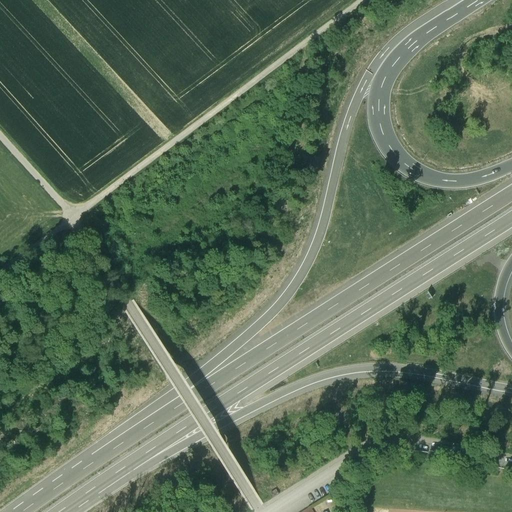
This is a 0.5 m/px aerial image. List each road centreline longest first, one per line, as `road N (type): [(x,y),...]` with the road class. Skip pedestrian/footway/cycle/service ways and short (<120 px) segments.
road 1 (motorway): [(453,0),(401,35),(368,71),(350,105),(321,225),(279,298),(60,483)]
road 2 (motorway): [(511,193),(60,483)]
road 3 (motorway): [(114,473),(511,219)]
road 4 (motorway): [(114,473),(292,388),(353,370),(405,371),(511,393)]
road 5 (track): [(363,0),(72,219)]
road 6 (track): [(260,511),(72,219)]
road 7 (motorway): [(511,166),(458,182),(430,179),(393,150),(379,115),(396,62),(481,0)]
road 8 (residential): [(511,465),(395,445),(267,511)]
